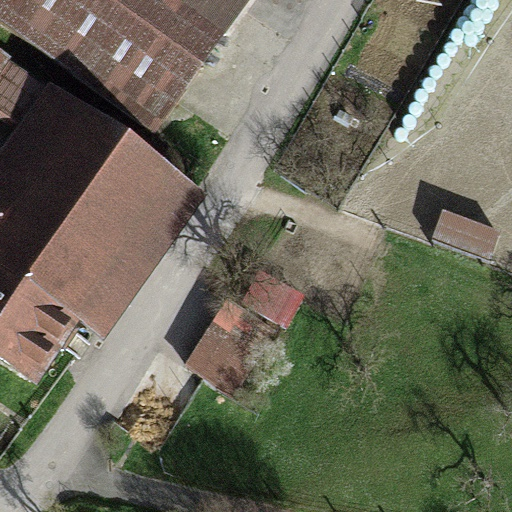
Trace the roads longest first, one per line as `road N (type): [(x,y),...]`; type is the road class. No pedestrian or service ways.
road 1 (residential): [(338,0),(193,276),(27,511)]
road 2 (track): [(49,480),(193,511)]
